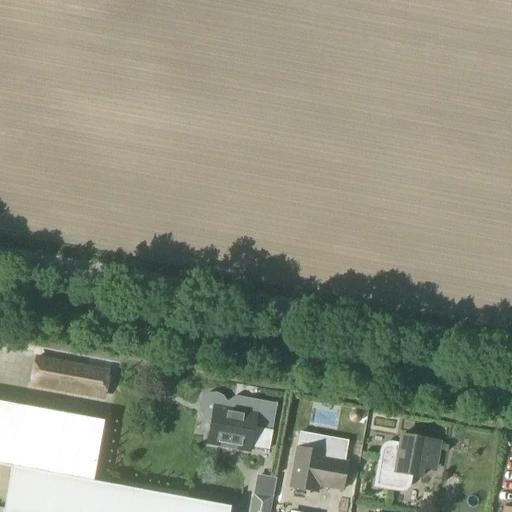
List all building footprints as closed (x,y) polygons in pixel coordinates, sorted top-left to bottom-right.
[(102,401),(104,393),(108,372),(31,358),(27,379),(29,379),(27,388),(102,401)] [(255,415),(225,410),(225,404),(222,398),(215,394),(207,394),(201,398),(197,406),(198,413),(202,419),(208,422),(210,422),(207,443),(250,451),(254,429),(272,432),(277,404),(257,401),(255,415)] [(21,409),(2,511),(227,511),(228,508),(91,483),(102,424),(21,409)] [(354,424),(355,424),(356,423),(357,423),(358,423),(358,422),(359,422),(359,421),(360,420),(360,419),(360,418),(360,417),(360,416),(360,415),(359,415),(359,414),(358,413),(357,413),(357,412),(356,412),(355,412),(354,412),(353,412),(352,412),(351,412),(351,413),(350,413),(350,414),(349,414),(349,415),(348,415),(348,416),(348,417),(348,418),(348,419),(348,420),(349,420),(349,421),(350,422),(351,423),(352,423),(353,424),(354,424)] [(435,469),(440,444),(427,442),(428,441),(401,436),(399,446),(398,446),(392,445),(389,445),(386,446),(383,449),(382,452),(381,459),(375,486),(398,490),(402,490),(405,489),(407,486),(409,483),(410,476),(420,478),(423,466),(435,469)] [(322,454),(297,449),(290,488),(317,493),(318,487),(342,491),(347,463),(343,462),(343,459),(341,453),(325,450),(322,454)] [(271,498),(252,494),(250,506),(269,510),(271,498)]
